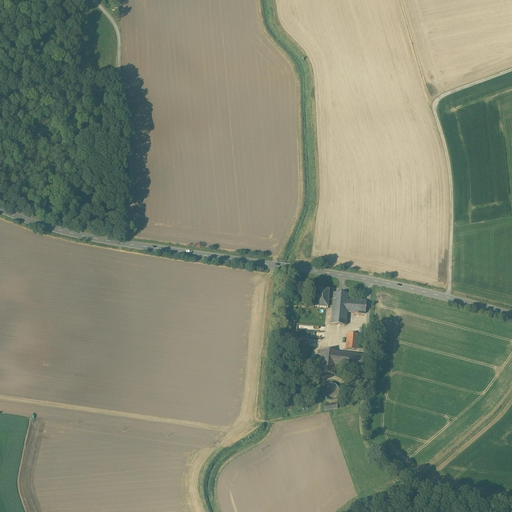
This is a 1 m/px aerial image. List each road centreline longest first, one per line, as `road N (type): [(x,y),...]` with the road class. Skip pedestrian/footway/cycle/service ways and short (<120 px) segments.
road 1 (tertiary): [(0,209),(98,239),(362,278),(511,315)]
road 2 (track): [(122,243),(131,190),(119,35),(95,0)]
